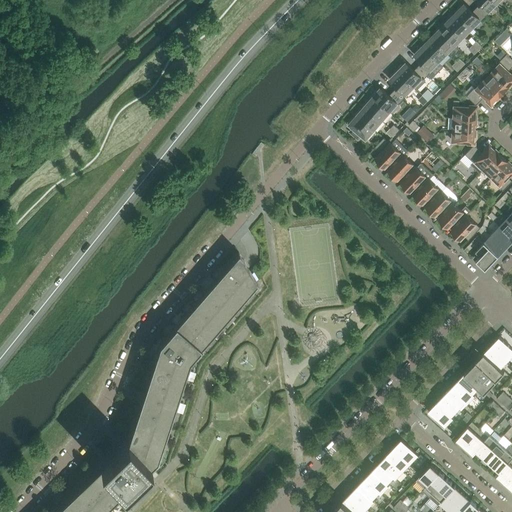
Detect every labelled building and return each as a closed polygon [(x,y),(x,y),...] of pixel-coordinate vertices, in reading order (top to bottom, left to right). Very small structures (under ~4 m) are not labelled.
[(496,3),(493,0),(476,0),(480,4),(476,8),(486,17),(490,12),(489,11),(496,3)] [(486,17),(476,8),(472,11),(465,4),(462,7),(461,6),(455,12),(457,13),(472,27),(480,19),(481,21),(486,17)] [(472,27),(457,13),(453,16),(452,15),(447,20),(463,36),(472,27)] [(463,36),(447,20),(448,21),(445,24),(444,23),(439,28),(455,44),(463,36)] [(455,44),(439,28),(434,33),(435,35),(432,38),(431,37),(430,37),(446,53),(455,44)] [(501,34),(494,40),(499,45),(506,39),(501,34)] [(446,53),(430,37),(425,42),(426,43),(423,46),(422,45),(438,61),(446,53)] [(478,51),(482,47),(476,41),(472,45),(478,51)] [(438,61),(422,45),(417,50),(418,52),(415,55),(422,62),(418,66),(427,76),(432,71),(430,69),(438,61)] [(478,51),(472,45),(469,49),(474,55),(478,51)] [(511,58),(507,54),(503,58),(511,66),(511,58)] [(483,62),(477,56),(473,61),(478,66),(483,62)] [(465,64),(460,58),(455,62),(461,68),(465,64)] [(511,74),(509,71),(511,67),(511,66),(503,58),(499,63),(500,64),(493,72),(508,87),(509,87),(508,86),(511,82),(511,74)] [(461,68),(455,62),(452,66),(458,72),(461,68)] [(427,76),(418,66),(414,70),(407,63),(404,66),(402,65),(397,70),(413,86),(421,78),(423,80),(427,76)] [(508,87),(493,72),(490,69),(482,78),(484,81),(500,96),(508,87)] [(413,86),(397,70),(392,75),(393,76),(390,80),(397,87),(393,91),(403,100),(407,96),(406,94),(413,86)] [(500,96),(484,81),(477,89),(475,87),(471,92),(480,101),(484,97),(492,104),(500,96)] [(403,100),(393,91),(389,95),(381,88),(378,92),(377,91),(372,96),(389,111),(396,103),(398,104),(403,100)] [(480,101),(471,92),(467,96),(476,105),(480,101)] [(438,95),(434,99),(435,99),(439,103),(443,99),(439,95),(438,95)] [(389,111),(372,96),(373,98),(370,101),(369,100),(364,105),(381,120),(389,111)] [(381,120),(364,105),(365,107),(362,110),(361,109),(356,114),(374,129),(381,120)] [(476,119),(476,108),(476,107),(455,106),(455,118),(476,119)] [(374,129),(356,114),(356,115),(357,116),(350,124),(354,127),(350,132),(359,140),(362,135),(366,138),(374,129)] [(475,131),(476,119),(455,118),(454,130),(475,131)] [(419,126),(413,120),(409,125),(415,130),(419,126)] [(396,134),(400,130),(394,124),(390,128),(396,134)] [(435,136),(424,125),(417,133),(428,143),(435,136)] [(396,134),(390,128),(386,132),(392,138),(396,134)] [(474,143),(475,131),(454,130),(453,141),(474,143)] [(380,151),(388,142),(384,138),(375,147),(380,151)] [(389,171),(405,155),(392,143),(376,159),(382,164),(384,163),(387,166),(389,164),(393,167),(389,171)] [(469,158),(478,149),(474,145),(465,154),(469,158)] [(480,173),(484,169),(498,153),(490,145),(482,153),(478,149),(469,158),(474,162),(471,165),(480,173)] [(492,177),(507,161),(498,153),(484,169),(492,177)] [(402,183),(417,167),(405,155),(389,171),(395,176),(396,175),(399,178),(401,176),(405,179),(402,183)] [(511,180),(508,177),(511,173),(511,166),(507,162),(507,161),(492,177),(500,184),(499,186),(503,190),(511,181),(511,180)] [(414,195),(430,179),(434,175),(421,163),(417,167),(402,183),(407,188),(409,187),(412,190),(414,188),(418,191),(414,195)] [(475,187),(480,181),(476,177),(470,183),(475,187)] [(427,207),(442,191),(430,179),(414,195),(420,200),(421,199),(425,202),(427,200),(430,203),(427,207)] [(505,201),(511,194),(508,190),(501,198),(505,201)] [(440,219),(455,203),(442,191),(427,207),(432,212),(434,211),(437,214),(439,212),(443,215),(439,219),(440,219)] [(505,201),(501,198),(496,203),(500,206),(505,201)] [(452,231),(468,215),(455,203),(440,219),(445,224),(447,223),(450,226),(452,224),(456,227),(452,231)] [(497,217),(492,212),(488,215),(494,220),(497,217)] [(478,230),(480,228),(468,215),(452,231),(458,236),(459,235),(462,238),(464,236),(469,240),(476,233),(478,230)] [(511,222),(507,218),(499,226),(511,237),(511,222)] [(481,233),(486,228),(483,225),(480,228),(478,230),(481,233)] [(511,237),(499,226),(492,234),(506,247),(510,243),(510,242),(511,239),(511,237)] [(506,247),(492,234),(484,241),(499,255),(503,251),(502,250),(505,247),(506,248),(506,247)] [(499,255),(484,241),(484,242),(476,251),(481,256),(477,260),(486,269),(499,255)] [(467,253),(475,245),(472,242),(464,250),(467,253)] [(190,360),(258,282),(238,252),(160,343),(127,440),(53,511),(102,511),(157,459),(190,360)] [(511,356),(511,347),(499,336),(495,341),(496,342),(493,345),(492,344),(508,360),(511,356)] [(508,360),(492,344),(487,349),(488,350),(486,353),(485,351),(484,352),(501,368),(508,360)] [(488,389),(504,371),(501,368),(484,352),(465,372),(480,386),(485,391),(484,392),(489,397),(493,394),(488,389)] [(480,386),(465,372),(458,380),(473,394),(480,386)] [(473,394),(458,380),(450,387),(465,402),(467,403),(475,395),(473,394)] [(465,402),(450,387),(443,395),(458,409),(465,402)] [(502,403),(508,396),(503,391),(497,398),(502,403)] [(458,409),(443,395),(436,402),(451,416),(458,409)] [(511,401),(511,399),(508,396),(502,403),(507,407),(511,401)] [(494,411),(499,406),(493,400),(492,402),(488,406),(494,411)] [(451,416),(436,402),(436,403),(437,404),(435,406),(433,405),(429,410),(445,426),(453,418),(451,416)] [(499,417),(505,411),(499,406),(494,411),(499,417)] [(465,446),(480,429),(472,421),(457,438),(465,446)] [(478,449),(491,434),(490,434),(488,436),(485,433),(489,428),(484,424),(480,429),(465,446),(474,453),(476,450),(477,450),(478,449)] [(455,435),(460,431),(456,427),(451,432),(455,435)] [(484,457),(498,441),(491,434),(478,449),(480,451),(479,452),(484,457)] [(398,445),(396,447),(411,462),(418,454),(402,439),(397,444),(398,445)] [(492,464),(506,448),(498,441),(484,457),(485,457),(486,456),(488,458),(487,460),(492,464)] [(497,474),(498,473),(511,457),(511,446),(510,444),(506,448),(492,464),(493,464),(494,463),(496,466),(495,467),(500,471),(497,474)] [(396,447),(394,446),(389,452),(391,453),(388,455),(404,470),(411,462),(396,447)] [(404,470),(388,455),(387,454),(380,462),(396,478),(404,470)] [(511,473),(511,457),(498,473),(501,476),(500,477),(505,481),(511,473)] [(396,478),(380,462),(372,470),(387,484),(394,477),(396,478)] [(424,488),(426,487),(440,471),(431,463),(429,466),(426,462),(417,472),(420,476),(416,480),(424,488)] [(387,484),(372,470),(365,477),(381,493),(389,486),(387,484)] [(434,494),(448,478),(447,478),(446,479),(443,477),(444,475),(440,471),(426,487),(434,494)] [(357,485),(373,499),(380,492),(381,493),(365,477),(357,485)] [(441,502),(456,486),(455,485),(454,486),(451,484),(452,483),(448,478),(434,494),(430,497),(438,505),(441,502)] [(374,501),(373,499),(357,485),(350,493),(367,509),(374,501)] [(449,509),(464,493),(456,486),(441,502),(449,509)] [(363,511),(367,509),(350,493),(343,501),(354,511),(363,511)] [(451,511),(460,511),(472,500),(464,493),(449,509),(451,511)] [(398,511),(405,503),(401,499),(393,507),(398,511)] [(475,511),(480,507),(479,507),(478,508),(475,506),(477,504),(472,500),(460,511),(475,511)] [(354,511),(343,501),(331,511),(354,511)] [(398,511),(406,511),(410,508),(405,503),(398,511)]
